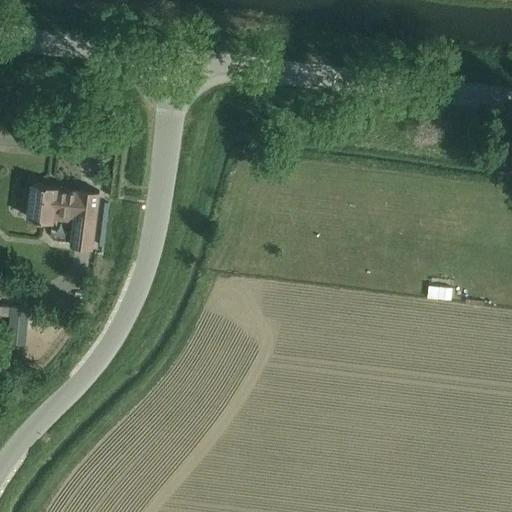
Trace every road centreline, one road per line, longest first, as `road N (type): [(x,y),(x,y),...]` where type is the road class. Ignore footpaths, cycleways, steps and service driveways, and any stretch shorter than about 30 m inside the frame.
road 1 (unclassified): [(0,473),(105,349),(139,287),(156,222),(176,59)]
road 2 (secondary): [(511,101),(176,59)]
road 3 (secondary): [(176,59),(0,37)]
